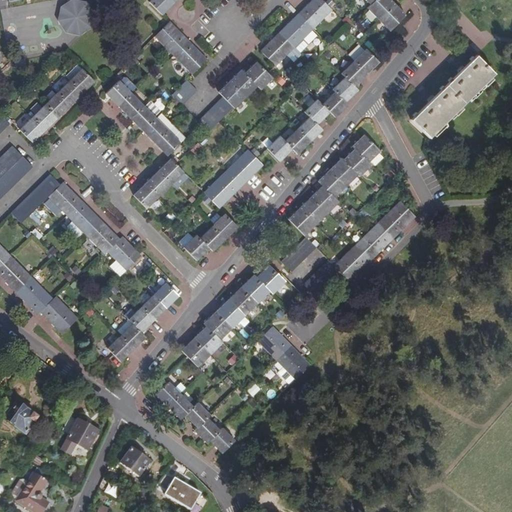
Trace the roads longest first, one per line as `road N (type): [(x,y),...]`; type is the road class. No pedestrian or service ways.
road 1 (residential): [(373,97),(429,219),(330,317)]
road 2 (residential): [(215,293),(373,97)]
road 3 (residential): [(215,293),(68,158)]
road 4 (residential): [(116,411),(215,293)]
road 5 (residential): [(116,411),(0,323)]
road 6 (residential): [(124,417),(215,485),(233,511)]
road 7 (residential): [(199,90),(285,0)]
